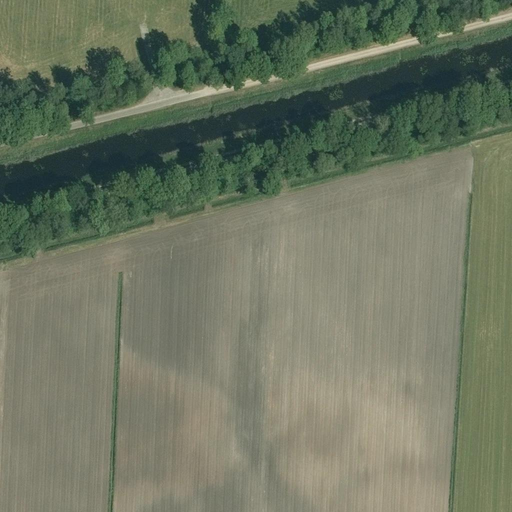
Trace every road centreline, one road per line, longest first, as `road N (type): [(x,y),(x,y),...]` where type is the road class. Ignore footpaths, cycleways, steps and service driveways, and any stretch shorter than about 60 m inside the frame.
road 1 (unclassified): [(0,222),(511,92)]
road 2 (track): [(511,15),(215,90)]
road 3 (unclassified): [(215,90),(0,143)]
